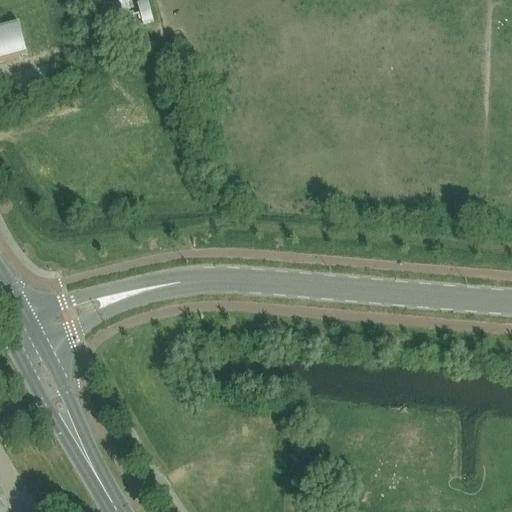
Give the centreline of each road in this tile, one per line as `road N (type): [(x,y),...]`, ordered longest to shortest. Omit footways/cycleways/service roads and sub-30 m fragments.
road 1 (tertiary): [(23,341),(101,303),(196,281),(511,299)]
road 2 (tertiary): [(123,511),(23,341)]
